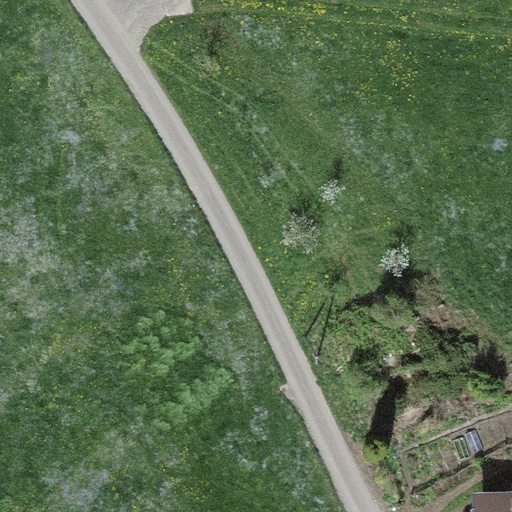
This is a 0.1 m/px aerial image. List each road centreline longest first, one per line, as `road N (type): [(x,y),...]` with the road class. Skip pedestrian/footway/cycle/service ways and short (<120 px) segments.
road 1 (unclassified): [(364,511),(195,162),(87,0)]
road 2 (track): [(511,20),(191,3)]
